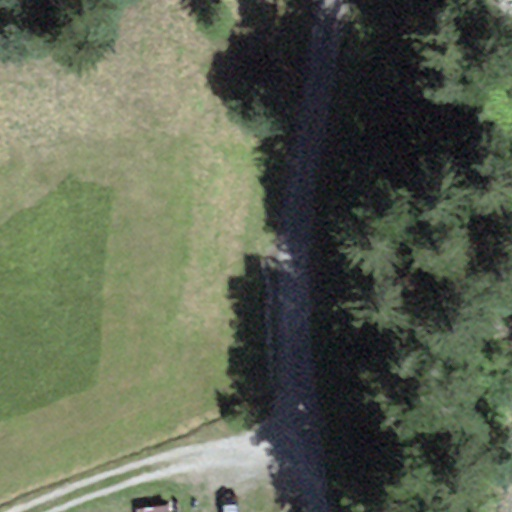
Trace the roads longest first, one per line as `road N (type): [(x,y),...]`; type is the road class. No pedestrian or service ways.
road 1 (unclassified): [(336,0),(291,280),(293,347),(326,511)]
road 2 (track): [(35,511),(304,414)]
